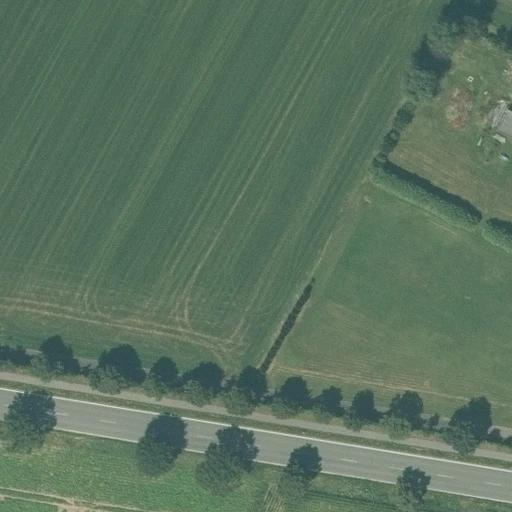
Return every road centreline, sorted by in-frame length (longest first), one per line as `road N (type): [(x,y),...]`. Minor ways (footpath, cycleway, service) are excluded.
road 1 (unclassified): [(0,337),(511,427)]
road 2 (secondary): [(511,484),(0,399)]
